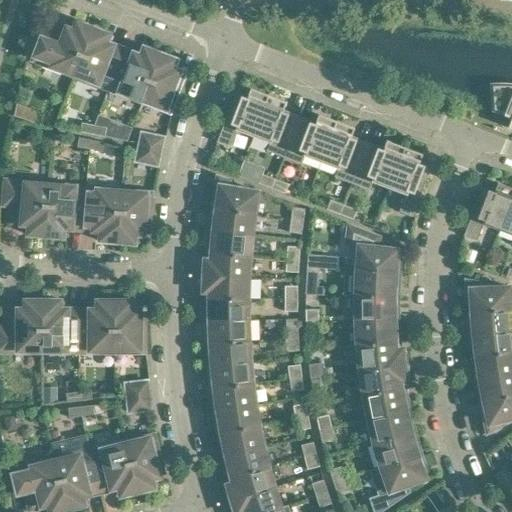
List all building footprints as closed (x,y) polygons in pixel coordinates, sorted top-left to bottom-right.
[(75,75),(92,29),(82,25),(83,24),(81,23),(80,24),(72,21),(69,29),(55,24),(49,41),(41,38),(32,62),(34,63),(34,62),(43,66),(43,65),(61,72),(62,70),(75,75)] [(107,90),(123,50),(110,45),(113,36),(104,33),(105,32),(103,31),(102,32),(92,29),(75,75),(88,80),(87,82),(105,89),(104,89),(107,90)] [(142,101),(160,54),(150,50),(150,49),(148,49),(148,50),(139,47),(136,55),(123,50),(107,90),(110,91),(128,98),(129,96),(142,101)] [(173,90),(180,71),(177,70),(180,62),(172,59),(172,58),(170,57),(170,58),(160,54),(142,101),(155,106),(154,108),(167,112),(166,113),(168,114),(176,92),(173,90)] [(511,86),(509,86),(501,86),(497,86),(492,87),(494,109),(501,112),(501,113),(511,117),(508,127),(511,128),(511,86)] [(253,136),(268,96),(250,89),(247,98),(241,96),(238,103),(232,101),(217,142),(230,147),(236,130),(253,136)] [(283,157),(299,116),(283,110),(286,103),(268,96),(253,136),(269,142),(266,151),(283,157)] [(321,162),(336,122),(318,115),(315,123),(299,116),(283,157),(301,164),(304,156),(321,162)] [(352,183),(367,142),(351,136),(354,129),(336,122),(321,162),(337,169),(334,177),(352,183)] [(92,134),(94,126),(82,123),(80,132),(92,134)] [(104,137),(106,128),(94,126),(92,134),(104,137)] [(161,149),(164,139),(164,138),(141,133),(139,144),(161,149)] [(89,149),(91,140),(79,138),(77,146),(89,149)] [(101,152),(103,143),(91,140),(89,149),(101,152)] [(389,188),(404,148),(386,141),(383,149),(367,142),(352,183),(369,190),(372,182),(389,188)] [(412,216),(428,175),(422,173),(424,166),(418,164),(422,154),(404,148),(389,188),(405,194),(399,211),(412,216)] [(158,166),(160,155),(138,150),(135,161),(158,166)] [(256,206),(258,192),(256,192),(255,192),(228,188),(229,183),(230,183),(231,182),(214,175),(213,176),(217,178),(214,198),(217,198),(216,209),(254,215),(255,206),(256,206)] [(272,189),(275,180),(262,175),(259,182),(258,183),(272,189)] [(45,235),(50,186),(36,185),(36,183),(17,181),(8,180),(8,179),(6,179),(3,205),(11,205),(10,224),(24,225),(24,233),(33,234),(33,236),(35,236),(35,234),(45,235)] [(285,192),(288,185),(275,180),(272,189),(285,194),(285,192)] [(345,198),(349,186),(332,180),(328,192),(345,198)] [(500,230),(511,197),(511,188),(497,183),(494,192),(488,190),(485,197),(479,195),(463,236),(477,241),(483,224),(500,230)] [(82,230),(86,187),(83,186),(83,187),(64,185),(64,187),(50,186),(45,235),(56,236),(56,238),(58,238),(58,236),(67,237),(68,229),(82,230)] [(117,242),(121,192),(108,191),(108,189),(89,187),(86,187),(82,230),(96,231),(95,240),(104,241),(104,242),(106,242),(106,241),(117,242)] [(143,235),(144,215),(149,215),(151,192),(149,191),(148,192),(136,191),(135,193),(121,192),(117,242),(128,243),(128,244),(130,244),(130,243),(139,244),(140,235),(143,235)] [(511,197),(500,230),(511,234),(511,197)] [(340,214),(343,206),(330,200),(326,209),(340,214)] [(353,218),(356,211),(343,206),(340,214),(353,219),(353,218)] [(303,222),(305,209),(292,208),(291,220),(303,222)] [(251,236),(254,215),(216,209),(214,220),(210,219),(209,231),(251,236)] [(301,234),(303,222),(291,220),(289,233),(301,234)] [(396,262),(397,250),(378,248),(379,237),(348,225),(345,244),(358,246),(356,271),(399,274),(400,262),(396,262)] [(249,257),(251,236),(209,231),(208,242),(212,243),(211,254),(249,257)] [(299,260),(300,247),(287,247),(286,259),(299,260)] [(249,278),(249,265),(249,257),(211,254),(210,260),(205,260),(204,264),(200,264),(199,276),(249,278)] [(319,269),(320,257),(307,256),(307,268),(319,269)] [(298,273),(299,260),(286,259),(285,272),(298,273)] [(318,282),(319,269),(307,268),(306,281),(318,282)] [(398,297),(399,274),(356,271),(355,296),(398,297)] [(248,290),(249,278),(199,276),(199,287),(203,287),(203,292),(209,292),(209,299),(247,299),(248,290)] [(510,301),(509,287),(507,287),(507,288),(479,289),(479,284),(480,284),(480,283),(462,280),(461,281),(465,282),(467,313),(509,310),(509,301),(510,301)] [(297,299),(297,286),(285,286),(285,299),(297,299)] [(398,320),(398,297),(355,296),(355,321),(398,320)] [(247,320),(247,299),(209,299),(209,310),(205,310),(205,321),(247,320)] [(297,312),(297,299),(285,299),(285,312),(297,312)] [(42,351),(42,301),(32,301),(32,300),(29,300),(29,301),(21,301),(21,310),(6,310),(6,328),(0,327),(0,353),(9,353),(28,353),(28,351),(42,351)] [(78,353),(78,310),(64,310),(64,301),(55,301),(55,300),(53,300),(53,301),(42,301),(42,351),(56,351),(56,353),(75,353),(78,353)] [(114,351),(114,301),(103,301),(103,300),(101,300),(101,301),(92,301),(92,310),(78,310),(78,353),(81,353),(100,353),(100,351),(114,351)] [(139,331),(139,310),(136,310),(136,301),(127,301),(127,300),(125,300),(125,301),(114,301),(114,351),(128,351),(128,353),(141,353),(141,354),(143,354),(143,331),(139,331)] [(318,322),(318,309),(305,310),(306,323),(318,322)] [(511,331),(509,310),(467,313),(469,335),(511,331)] [(248,341),(247,320),(205,321),(206,333),(210,333),(210,344),(248,341)] [(399,343),(398,320),(355,321),(357,346),(399,343)] [(319,335),(318,322),(306,323),(306,335),(319,335)] [(298,338),(297,326),(285,326),(286,339),(298,338)] [(511,330),(511,331),(469,335),(472,358),(511,352),(511,330)] [(299,351),(298,338),(286,339),(286,352),(299,351)] [(250,362),(248,341),(210,344),(211,354),(207,355),(208,366),(250,362)] [(408,365),(407,353),(402,353),(402,349),(400,350),(399,343),(357,346),(358,356),(357,356),(359,371),(408,365)] [(511,373),(511,352),(472,358),(475,380),(511,373)] [(252,384),(250,362),(208,366),(209,378),(213,377),(214,388),(252,384)] [(323,376),(321,363),(308,365),(310,377),(323,376)] [(302,377),(300,365),(288,366),(289,379),(302,377)] [(406,381),(405,377),(410,376),(408,365),(359,371),(361,385),(362,385),(363,395),(405,388),(404,381),(406,381)] [(511,395),(511,373),(475,380),(479,402),(511,395)] [(324,388),(323,376),(310,377),(311,390),(324,388)] [(303,390),(302,377),(289,379),(291,391),(303,390)] [(149,392),(148,382),(148,381),(125,384),(126,395),(149,392)] [(255,405),(252,384),(214,388),(216,399),(212,400),(213,411),(255,405)] [(409,410),(405,388),(363,395),(368,420),(409,410)] [(92,399),(91,390),(78,392),(79,401),(92,399)] [(79,401),(78,392),(66,393),(67,402),(79,401)] [(511,395),(479,402),(486,433),(482,435),(483,436),(499,428),(499,427),(498,427),(497,422),(511,418),(511,395)] [(151,410),(150,398),(127,401),(129,413),(151,410)] [(308,416),(305,404),(293,406),(295,419),(308,416)] [(94,414),(93,405),(80,407),(81,416),(94,414)] [(259,426),(255,405),(213,411),(215,423),(219,422),(221,433),(259,426)] [(81,416),(80,407),(68,408),(69,417),(81,416)] [(415,432),(409,410),(368,420),(374,444),(415,432)] [(331,427),(329,415),(316,418),(319,430),(331,427)] [(13,416),(3,418),(7,431),(17,429),(13,416)] [(310,429),(308,416),(295,419),(298,431),(310,429)] [(263,447),(259,426),(221,433),(223,444),(219,444),(222,456),(263,447)] [(334,440),(331,427),(319,430),(322,442),(334,440)] [(421,454),(415,432),(374,444),(381,467),(421,454)] [(159,477),(154,457),(158,456),(153,434),(151,434),(151,435),(138,438),(139,440),(125,443),(137,492),(148,489),(148,490),(150,490),(150,489),(158,487),(156,478),(159,477)] [(316,454),(313,442),(301,445),(304,457),(316,454)] [(137,492),(125,443),(112,447),(111,445),(93,449),(90,450),(100,492),(114,488),(116,497),(125,495),(125,496),(127,496),(127,494),(137,492)] [(268,467),(263,447),(222,456),(224,467),(228,466),(231,477),(268,467)] [(100,492),(90,450),(87,451),(68,455),(69,457),(55,461),(67,509),(78,506),(78,508),(80,507),(80,506),(88,504),(86,495),(100,492)] [(319,467),(316,454),(304,457),(307,470),(319,467)] [(408,485),(425,478),(421,467),(425,466),(421,454),(381,467),(371,470),(379,495),(369,499),(373,511),(381,511),(410,492),(408,485)] [(67,509),(55,461),(42,464),(41,462),(23,467),(23,466),(13,469),(13,468),(11,469),(18,494),(25,492),(30,509),(44,506),(45,511),(56,511),(57,511),(67,509)] [(275,487),(271,475),(270,475),(268,467),(231,477),(233,483),(227,485),(228,489),(224,490),(227,501),(275,487)] [(345,479),(341,467),(329,470),(333,482),(345,479)] [(511,478),(504,467),(493,475),(511,502),(511,478)] [(349,491),(345,479),(333,482),(337,494),(349,491)] [(327,492),(323,480),(311,484),(315,496),(327,492)] [(267,511),(280,508),(277,500),(278,499),(275,487),(227,501),(230,511),(231,511),(235,511),(234,511),(267,511)] [(331,504),(327,492),(315,496),(319,508),(331,504)]
